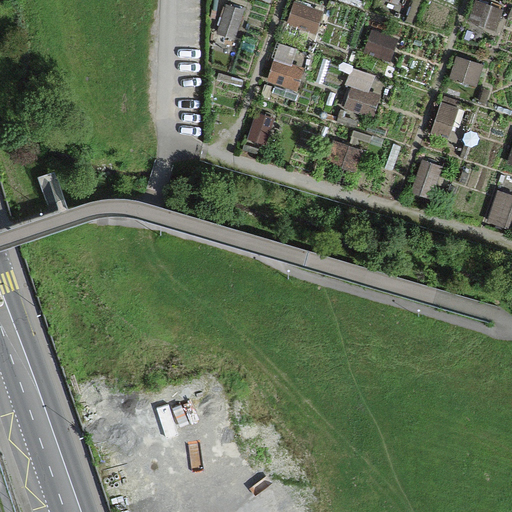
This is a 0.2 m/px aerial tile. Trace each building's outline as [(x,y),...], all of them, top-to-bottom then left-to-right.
[(295,0),(294,0),(287,23),(318,33),(326,10),(295,0)] [(481,0),(473,0),(467,20),(496,29),(504,8),(481,0)] [(245,10),(226,3),(217,32),(235,38),(245,10)] [(372,29),(364,51),(391,61),(399,38),(372,29)] [(456,54),(449,77),(477,86),(484,63),(456,54)] [(304,67),(273,59),(267,80),(298,89),(304,67)] [(351,84),(344,107),(374,117),(381,94),(351,84)] [(460,106),(441,100),(430,133),(449,139),(460,106)] [(275,117),(256,111),(248,138),(267,144),(275,117)] [(334,138),(326,160),(356,170),(363,148),(334,138)] [(444,165),(423,158),(411,191),(432,199),(444,165)] [(511,217),(511,193),(498,189),(486,221),(508,228),(511,217)]
